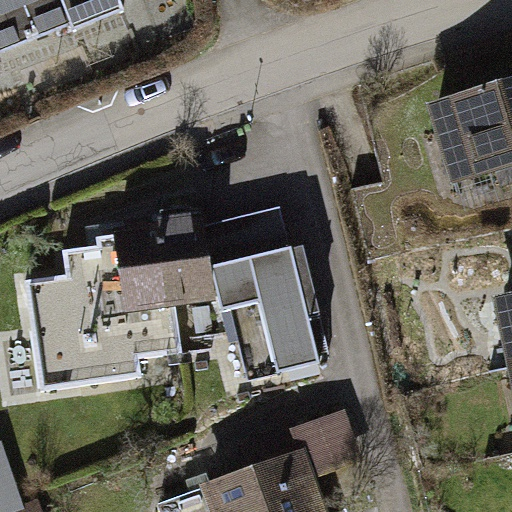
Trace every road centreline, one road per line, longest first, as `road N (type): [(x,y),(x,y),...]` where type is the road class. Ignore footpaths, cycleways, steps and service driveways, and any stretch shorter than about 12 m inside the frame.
road 1 (residential): [(0,178),(247,73)]
road 2 (residential): [(247,73),(466,0)]
